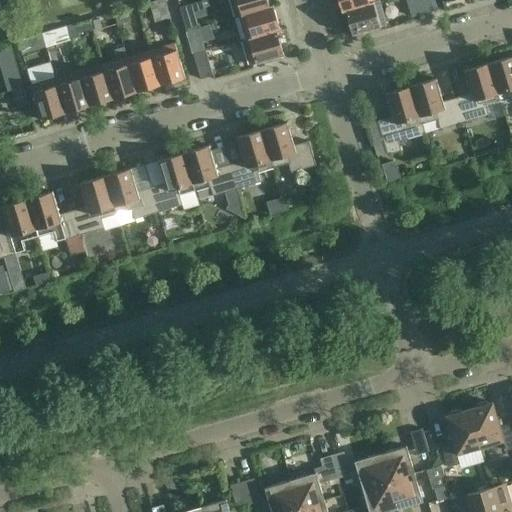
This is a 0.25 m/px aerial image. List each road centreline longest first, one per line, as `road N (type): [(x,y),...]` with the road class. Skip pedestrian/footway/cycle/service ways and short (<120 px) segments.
road 1 (residential): [(0,376),(381,265)]
road 2 (residential): [(0,171),(325,76)]
road 3 (residential): [(102,467),(412,373)]
road 4 (residential): [(381,265),(325,76)]
road 5 (residential): [(325,76),(511,19)]
road 6 (residential): [(381,265),(511,225)]
